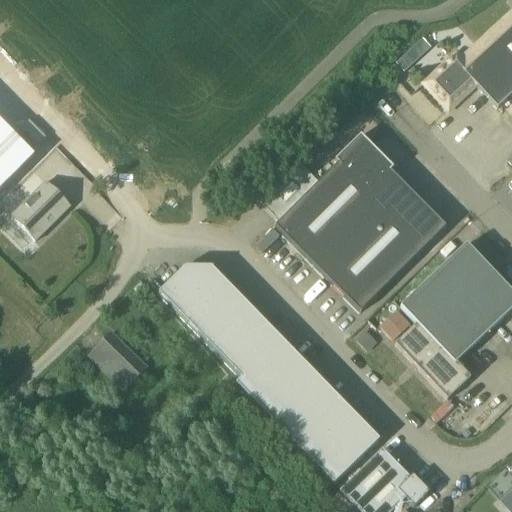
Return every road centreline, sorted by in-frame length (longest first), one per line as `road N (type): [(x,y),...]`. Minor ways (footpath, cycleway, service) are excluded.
road 1 (unclassified): [(196,236),(233,247),(433,452),(478,460),(511,435)]
road 2 (unclassified): [(196,236),(143,238),(119,286),(0,406)]
road 3 (unclassified): [(511,238),(383,100)]
